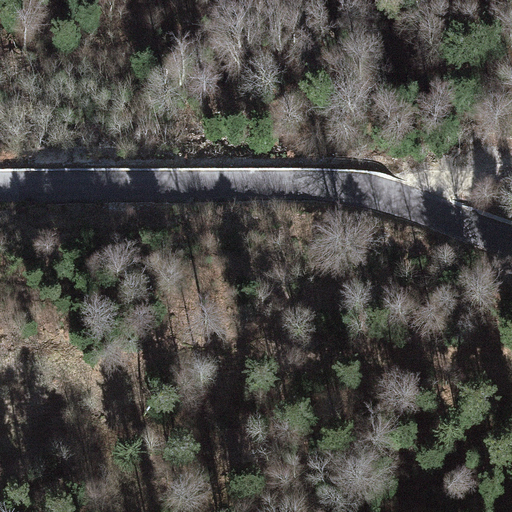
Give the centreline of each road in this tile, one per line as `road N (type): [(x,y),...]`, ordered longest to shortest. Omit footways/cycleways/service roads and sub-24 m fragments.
road 1 (tertiary): [(511,232),(403,196),(328,185),(0,185)]
road 2 (track): [(208,364),(511,355)]
